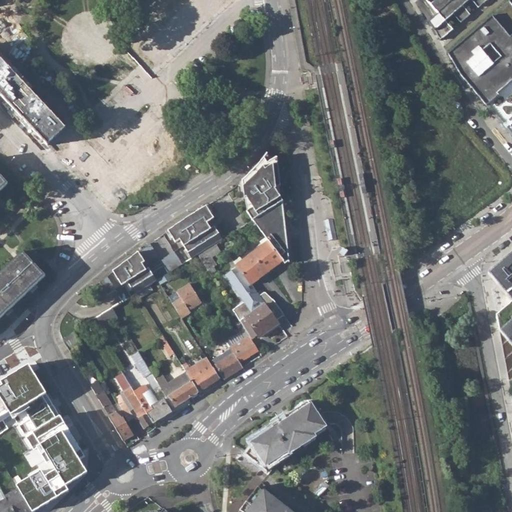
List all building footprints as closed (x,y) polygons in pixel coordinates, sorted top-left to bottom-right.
[(218,6),(212,0),(187,0),(139,45),(156,64),(218,6)] [(435,0),(431,4),(439,13),(429,22),(440,40),(454,29),(446,20),(454,13),(461,22),(471,14),(463,5),(469,0),(472,0),(479,7),(486,0),(435,0)] [(511,0),(510,0),(448,54),(452,61),(511,8),(511,0)] [(511,8),(452,61),(460,74),(461,76),(474,91),(511,135),(511,136),(511,8)] [(0,94),(48,146),(66,128),(0,57),(0,94)] [(255,167),(242,180),(243,193),(252,207),(246,211),(252,220),(282,201),(283,201),(275,188),(280,185),(277,156),(267,162),(264,157),(255,167)] [(365,192),(369,191),(366,182),(364,172),(360,173),(365,192)] [(252,220),(267,241),(282,261),(284,264),(287,261),(288,262),(282,201),(252,220)] [(179,239),(191,258),(196,255),(215,243),(222,239),(214,226),(210,228),(206,222),(210,220),(213,218),(206,205),(168,230),(175,242),(179,239)] [(331,219),(324,220),(328,240),(335,238),(331,219)] [(252,252),(267,272),(282,261),(267,241),(252,252)] [(126,281),(134,294),(136,293),(148,285),(156,280),(148,267),(145,269),(141,263),(144,261),(145,264),(146,264),(158,256),(150,243),(112,270),(121,285),(126,281)] [(196,255),(201,262),(219,251),(215,243),(196,255)] [(168,273),(182,264),(174,251),(160,260),(168,273)] [(0,316),(44,275),(22,252),(0,272),(0,316)] [(236,266),(250,285),(267,272),(252,252),(235,265),(236,266)] [(511,252),(488,274),(511,301),(496,314),(511,336),(511,252)] [(259,337),(278,324),(276,320),(264,303),(258,296),(250,285),(236,266),(224,275),(244,301),(232,310),(243,328),(248,335),(250,339),(257,334),(259,337)] [(157,280),(163,290),(170,286),(163,275),(157,280)] [(99,281),(107,294),(115,289),(107,276),(99,281)] [(171,303),(181,318),(190,313),(189,311),(201,303),(189,284),(176,292),(180,299),(171,303)] [(151,289),(148,285),(136,293),(138,297),(151,289)] [(264,303),(276,320),(283,314),(273,300),(264,292),(258,296),(264,303)] [(93,325),(95,328),(116,315),(112,308),(91,321),(93,325)] [(219,333),(227,345),(231,342),(232,337),(226,328),(219,333)] [(238,331),(243,339),(248,335),(243,328),(238,331)] [(62,339),(70,352),(82,345),(74,331),(62,339)] [(227,345),(219,333),(214,336),(224,352),(212,360),(223,379),(242,368),(238,363),(229,348),(227,345)] [(229,348),(238,363),(258,351),(250,339),(248,335),(243,339),(229,348)] [(153,388),(158,385),(154,378),(151,373),(138,351),(131,355),(144,377),(146,376),(153,388)] [(10,378),(0,384),(0,415),(20,402),(43,439),(37,443),(48,461),(54,457),(56,461),(50,466),(47,460),(15,480),(34,510),(70,488),(67,483),(94,466),(79,443),(84,440),(64,408),(60,409),(48,391),(52,388),(33,358),(8,374),(10,378)] [(185,372),(198,392),(218,378),(206,358),(193,366),(195,369),(191,372),(189,369),(185,363),(181,366),(185,372)] [(169,395),(176,406),(198,392),(185,372),(167,383),(173,392),(169,395)] [(158,385),(163,392),(167,390),(159,376),(154,378),(158,385)] [(152,423),(133,391),(130,387),(126,380),(119,384),(123,392),(133,408),(129,410),(119,394),(113,398),(118,405),(124,415),(127,421),(137,415),(139,418),(138,418),(144,428),(152,423)] [(133,391),(152,423),(170,412),(162,399),(157,402),(150,390),(148,391),(143,385),(133,391)] [(133,435),(122,417),(116,412),(114,408),(103,391),(96,395),(123,440),(133,435)] [(119,394),(129,410),(133,408),(123,392),(119,394)] [(289,454),(314,437),(312,435),(325,427),(308,401),(249,440),(253,445),(245,454),(258,464),(260,462),(265,465),(288,451),(289,454)] [(118,405),(114,408),(116,412),(122,417),(124,415),(118,405)] [(287,511),(257,488),(239,511),(287,511)] [(7,499),(14,511),(31,511),(18,489),(5,497),(7,499)] [(0,511),(14,511),(7,499),(0,503),(0,511)]
